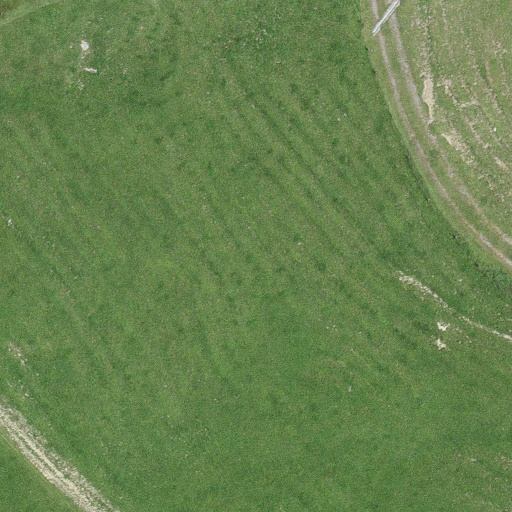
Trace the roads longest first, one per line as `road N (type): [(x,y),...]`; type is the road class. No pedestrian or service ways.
road 1 (track): [(384,0),(404,84),(476,235),(511,261)]
road 2 (track): [(90,511),(0,418)]
